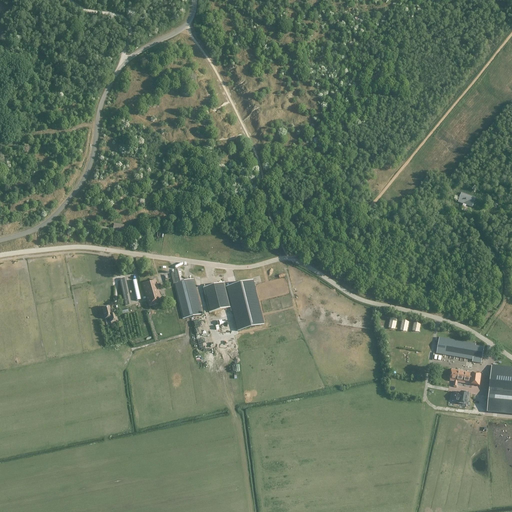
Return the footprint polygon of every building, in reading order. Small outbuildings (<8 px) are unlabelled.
[(475,198),(461,193),(458,203),(472,208),(475,198)] [(124,225),(114,223),(112,231),(123,232),(124,225)] [(174,273),(171,274),(173,283),(174,284),(173,284),(185,331),(205,326),(194,279),(183,282),(183,278),(182,279),(180,270),(173,271),(174,273)] [(131,305),(126,278),(119,280),(125,307),(131,305)] [(142,284),(145,296),(147,301),(149,307),(161,303),(160,298),(155,280),(142,284)] [(252,281),(225,288),(230,308),(231,307),(237,331),(263,325),(252,281)] [(208,287),(202,288),(209,313),(214,312),(230,308),(225,288),(224,283),(208,287)] [(109,318),(110,322),(117,321),(115,313),(111,314),(109,307),(101,309),(102,309),(105,319),(109,318)] [(230,319),(218,322),(222,337),(234,334),(230,319)] [(484,348),(481,347),(475,346),(475,344),(440,338),(437,354),(472,360),(472,362),(481,364),(484,348)] [(492,366),(487,412),(511,414),(511,372),(510,372),(510,368),(492,366)] [(453,386),(456,387),(457,382),(479,386),(481,375),(451,370),(450,381),(454,382),(453,386)] [(455,393),(453,401),(458,402),(458,404),(466,405),(469,394),(460,392),(460,394),(455,393)]
